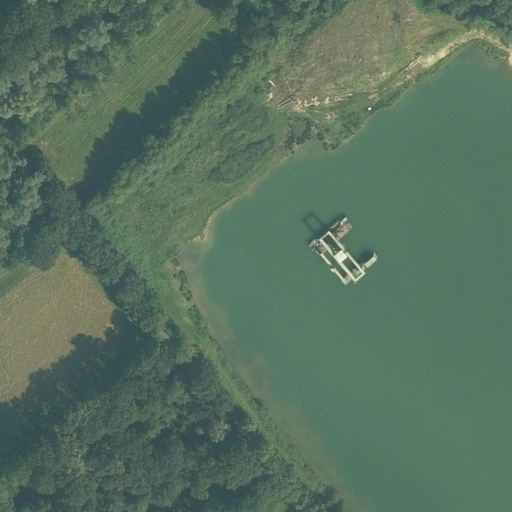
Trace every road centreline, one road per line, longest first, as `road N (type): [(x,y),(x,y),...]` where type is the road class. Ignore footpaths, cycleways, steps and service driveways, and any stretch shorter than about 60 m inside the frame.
road 1 (track): [(0,137),(311,511)]
road 2 (track): [(0,277),(93,205),(300,0)]
